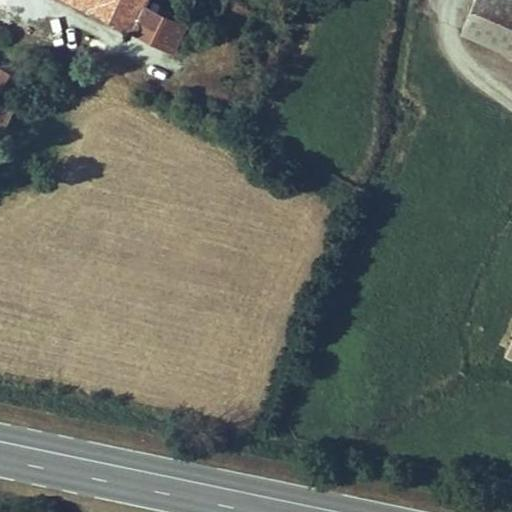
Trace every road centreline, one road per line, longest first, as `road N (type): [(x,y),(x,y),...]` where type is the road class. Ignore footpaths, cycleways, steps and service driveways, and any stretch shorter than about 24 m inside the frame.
road 1 (primary): [(0,444),(320,511)]
road 2 (unknown): [(13,0),(154,48)]
